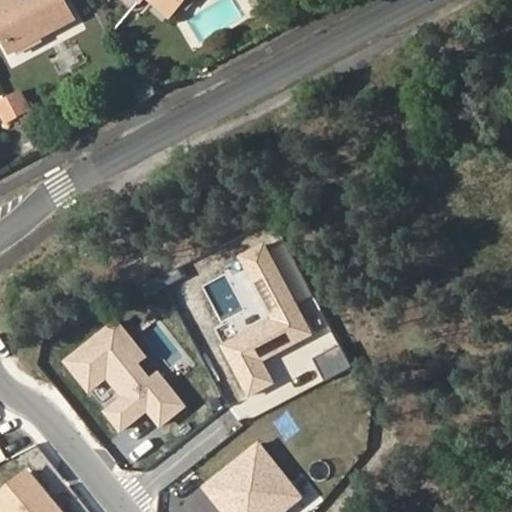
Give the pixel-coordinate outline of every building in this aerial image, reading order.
[(35,0),(25,5),(22,0),(2,0),(0,1),(0,29),(13,54),(77,21),(65,0),(35,0)] [(148,0),(174,20),(183,8),(173,0),(148,0)] [(141,105),(158,96),(149,78),(142,81),(132,86),(141,105)] [(21,121),(32,116),(20,94),(10,99),(21,121)] [(0,109),(9,127),(21,121),(10,99),(0,103),(0,109)] [(270,240),(244,254),(277,316),(226,343),(254,396),(282,381),(270,359),(320,332),(270,240)] [(119,309),(59,356),(90,395),(110,379),(122,394),(106,408),(122,429),(154,405),(167,422),(193,402),(119,309)] [(325,377),(355,364),(345,342),(316,355),(325,377)] [(281,511),(307,492),(263,435),(202,483),(225,511),(281,511)] [(67,511),(30,466),(0,489),(0,504),(6,511),(67,511)]
